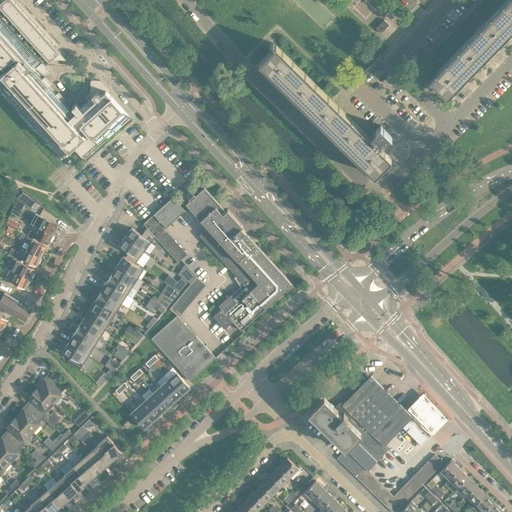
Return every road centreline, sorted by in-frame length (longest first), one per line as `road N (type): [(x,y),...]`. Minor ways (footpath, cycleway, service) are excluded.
road 1 (residential): [(421,150),(396,178),(363,184),(186,0)]
road 2 (secondary): [(356,286),(189,100)]
road 3 (secondary): [(178,111),(347,293)]
road 4 (secondary): [(511,170),(444,209),(356,286)]
road 5 (secondary): [(369,308),(511,187)]
road 6 (residential): [(159,129),(28,0)]
road 7 (residential): [(0,397),(90,239)]
road 8 (residential): [(90,239),(69,239),(35,316),(0,364)]
road 9 (secondary): [(75,0),(178,111)]
road 10 (secondary): [(469,417),(369,308)]
road 11 (residential): [(448,124),(389,68),(433,20)]
road 12 (residential): [(265,401),(369,308)]
road 13 (secondary): [(189,100),(98,0)]
road 14 (residential): [(347,293),(249,384)]
road 15 (residential): [(90,239),(124,173),(159,129)]
road 16 (residential): [(205,511),(292,430)]
